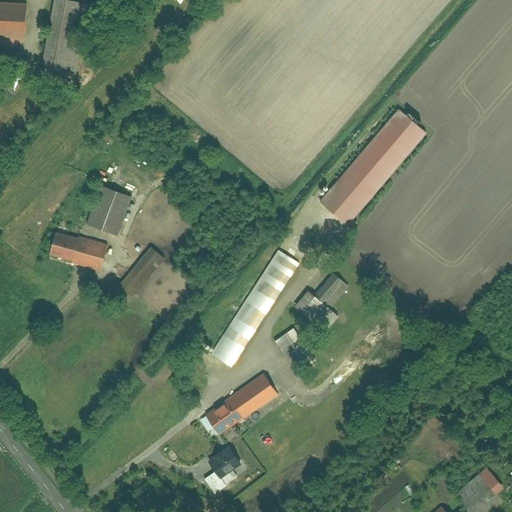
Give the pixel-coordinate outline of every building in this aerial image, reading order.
[(84,4),(61,0),(54,0),(40,72),(75,79),(81,52),(75,51),(84,4)] [(0,39),(25,40),(27,5),(0,4),(0,39)] [(399,110),(318,203),(351,232),(358,224),(354,221),(428,135),(399,110)] [(101,188),(87,228),(120,240),(134,200),(101,188)] [(57,234),(50,258),(73,264),(72,265),(101,273),(109,246),(79,237),(79,240),(57,234)] [(166,261),(150,248),(110,296),(126,309),(166,261)] [(299,264),(279,251),(211,355),(232,368),(299,264)] [(310,293),(296,309),(328,335),(341,319),(310,293)] [(293,330),(276,342),(299,375),(316,362),(293,330)] [(263,376),(206,416),(221,437),(277,396),(263,376)] [(205,466),(212,475),(204,481),(215,496),(239,480),(237,476),(247,469),(232,447),(205,466)] [(474,511),(502,488),(486,469),(456,494),(471,511),(474,511)] [(405,488),(400,492),(404,497),(409,494),(405,488)]
